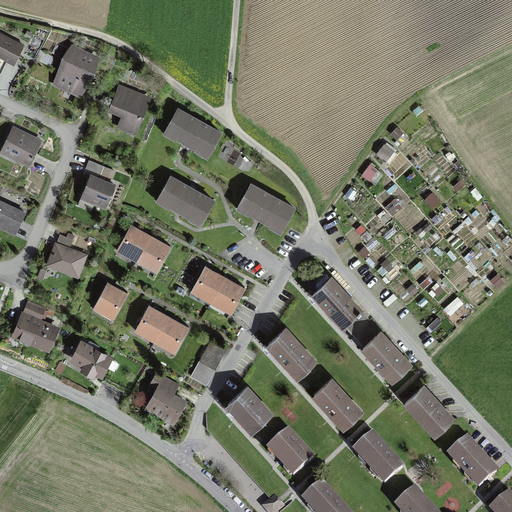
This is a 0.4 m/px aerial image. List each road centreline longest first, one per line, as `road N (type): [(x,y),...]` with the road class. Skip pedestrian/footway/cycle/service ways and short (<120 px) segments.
road 1 (unclassified): [(316,240),(302,187),(270,155),(125,46),(52,23)]
road 2 (unclassified): [(511,458),(316,240)]
road 3 (residential): [(0,100),(78,137),(18,280),(0,272)]
road 4 (residential): [(316,240),(208,397),(180,460)]
road 5 (unclassified): [(0,365),(96,407),(180,460)]
road 6 (track): [(237,0),(227,122)]
